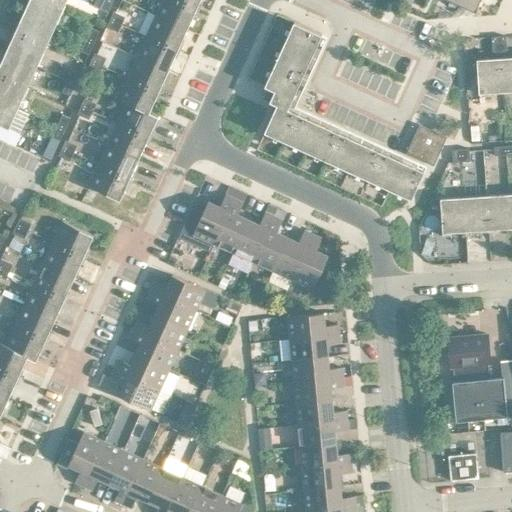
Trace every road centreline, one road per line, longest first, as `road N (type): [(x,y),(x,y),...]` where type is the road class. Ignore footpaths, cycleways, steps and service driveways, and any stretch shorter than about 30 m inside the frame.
road 1 (residential): [(26,482),(73,388),(79,338),(115,261),(146,236),(196,142)]
road 2 (residential): [(384,282),(363,228),(346,209),(196,142)]
road 3 (residential): [(348,16),(429,52),(403,111),(320,79)]
road 4 (residential): [(403,508),(384,282)]
road 5 (residential): [(196,142),(259,0)]
road 6 (residential): [(384,282),(511,274)]
